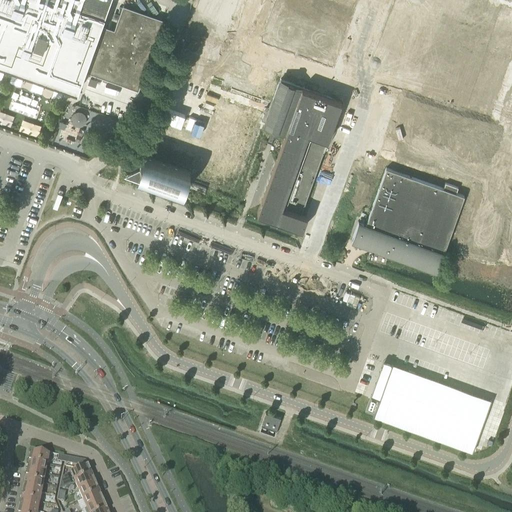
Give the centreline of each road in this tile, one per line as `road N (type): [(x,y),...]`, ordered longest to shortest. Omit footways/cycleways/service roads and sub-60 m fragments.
road 1 (unclassified): [(511,432),(498,461),(475,468),(176,362),(156,347),(109,276)]
road 2 (secondary): [(174,511),(110,382),(71,339),(35,317)]
road 3 (unclassified): [(79,175),(98,192),(301,265)]
road 4 (secondary): [(23,330),(99,391),(158,511)]
road 5 (unclassified): [(79,175),(139,125),(184,0)]
road 6 (residential): [(301,265),(367,92)]
road 7 (residential): [(254,0),(237,47),(344,84)]
road 8 (residential): [(117,511),(90,453),(14,427)]
road 9 (unclassified): [(109,276),(89,246),(61,247),(47,258),(27,314)]
road 10 (residential): [(493,0),(450,122)]
